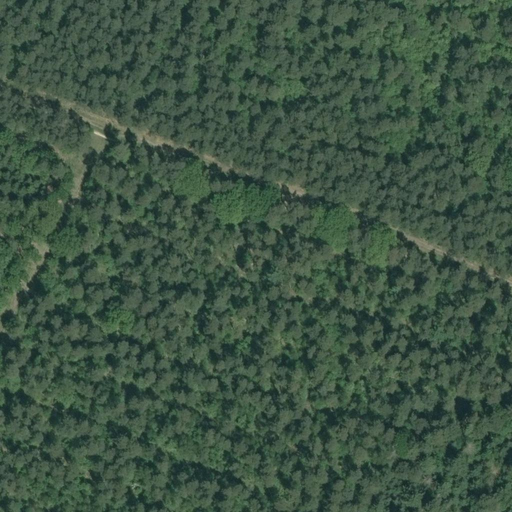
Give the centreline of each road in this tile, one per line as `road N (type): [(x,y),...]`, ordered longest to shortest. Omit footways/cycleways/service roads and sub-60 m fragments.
road 1 (track): [(511,290),(0,84)]
road 2 (track): [(0,347),(114,131)]
road 3 (track): [(134,138),(195,0)]
